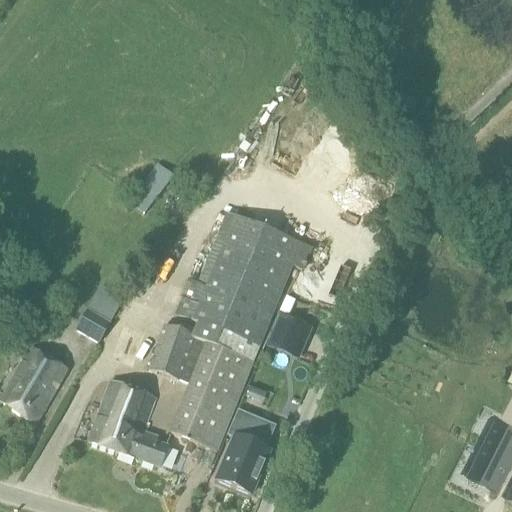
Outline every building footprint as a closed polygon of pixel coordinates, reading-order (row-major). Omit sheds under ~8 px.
[(127,207),(143,219),(172,180),(156,168),(127,207)] [(187,283),(173,318),(257,351),(299,247),(224,217),(197,286),(187,283)] [(2,292),(0,294),(0,323),(2,325),(6,315),(8,316),(17,299),(2,292)] [(76,331),(98,343),(108,326),(86,314),(76,331)] [(296,363),(309,331),(277,318),(264,349),(296,363)] [(162,329),(146,375),(177,385),(177,384),(189,388),(169,437),(215,455),(251,366),(206,347),(202,358),(188,352),(193,339),(162,329)] [(29,351),(0,400),(0,405),(33,429),(65,373),(29,351)] [(135,463),(144,441),(142,432),(154,399),(109,385),(86,445),(135,464),(135,463)] [(245,399),(251,402),(255,392),(249,390),(245,399)] [(216,484),(230,490),(258,423),(236,414),(226,438),(234,441),(222,468),(220,467),(215,479),(217,480),(216,484)] [(273,429),(258,423),(230,490),(249,498),(250,494),(253,495),(258,483),(256,482),(267,454),(264,452),(273,429)] [(511,435),(496,427),(468,482),(497,496),(511,466),(511,435)] [(144,441),(135,463),(158,471),(166,450),(144,441)]
